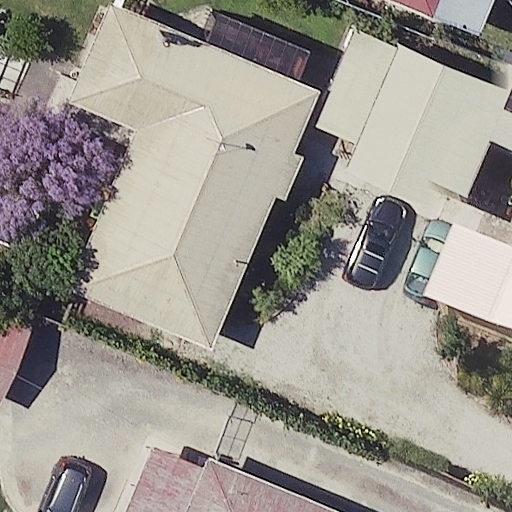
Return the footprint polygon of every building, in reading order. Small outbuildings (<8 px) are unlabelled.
[(196,0),(188,20),(141,0),(87,0),(54,79),(122,108),(55,267),(198,327),(319,41),(222,0),(196,0)] [(511,92),(511,75),(345,14),(298,141),(470,205),(511,92)] [(35,48),(0,32),(0,84),(17,92),(35,48)] [(511,254),(457,233),(427,312),(511,344),(511,254)] [(0,360),(20,314),(0,305),(0,360)] [(341,511),(140,431),(107,511),(341,511)]
